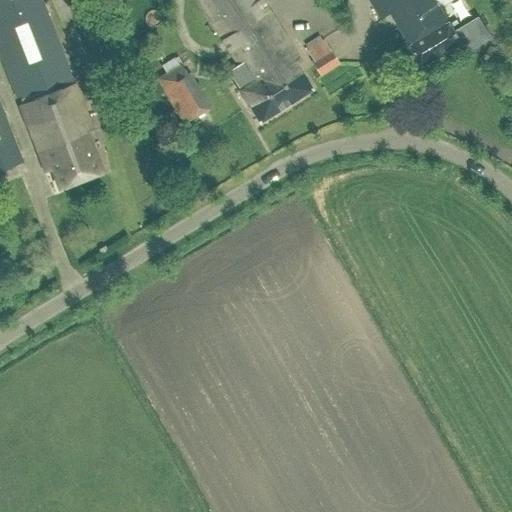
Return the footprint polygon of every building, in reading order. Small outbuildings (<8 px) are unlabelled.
[(58,189),(102,172),(86,132),(92,130),(41,0),(0,0),(0,56),(16,98),(20,96),(23,103),(19,105),(45,171),(51,169),(58,189)] [(259,122),(311,89),(296,64),(300,62),(261,0),(196,0),(237,63),(250,82),(238,89),(259,122)] [(461,42),(467,45),(474,49),(491,38),(485,28),(479,17),(455,31),(440,6),(449,0),(450,0),(461,17),(490,0),(370,0),(381,19),(392,13),(423,65),(461,42)] [(305,50),(311,60),(310,61),(319,76),(339,64),(329,50),(323,40),(305,50)] [(183,124),(211,107),(180,61),(154,78),(183,124)] [(0,170),(22,162),(0,106),(0,170)]
